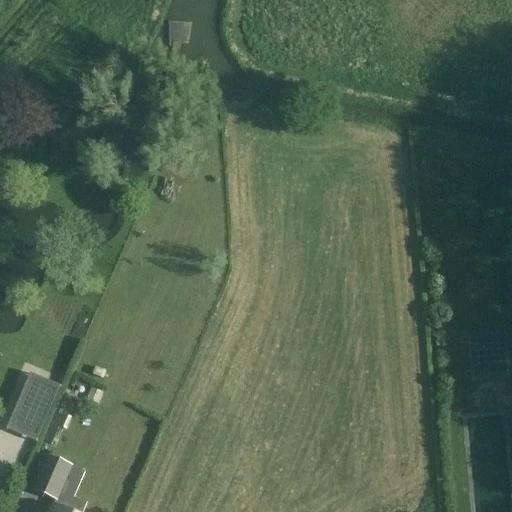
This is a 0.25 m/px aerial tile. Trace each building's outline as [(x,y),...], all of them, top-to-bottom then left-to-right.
[(183,22),(168,24),(172,50),(187,48),(183,22)] [(61,388),(30,374),(5,430),(36,444),(61,388)] [(103,394),(92,389),(87,400),(98,405),(103,394)] [(54,412),(41,442),(51,446),(58,428),(67,431),(71,420),(54,412)] [(48,458),(33,491),(45,496),(56,501),(57,502),(72,468),(48,458)] [(56,501),(53,507),(65,511),(83,511),(87,505),(74,499),(85,474),(72,468),(57,502),(56,501)]
